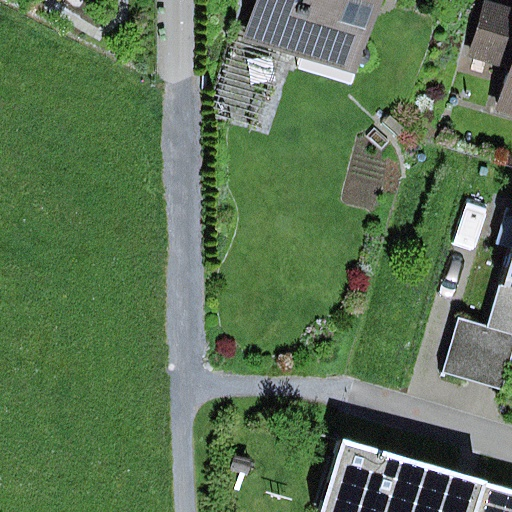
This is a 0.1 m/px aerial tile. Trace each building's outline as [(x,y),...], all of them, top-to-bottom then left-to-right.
[(387,0),(270,0),(255,43),(360,80),(387,0)] [(511,112),(511,0),(492,0),(473,69),(496,75),(487,106),(511,112)] [(511,241),(497,293),(511,297),(511,241)] [(470,312),(491,316),(501,266),(480,262),(470,312)] [(511,511),(511,494),(335,442),(314,511),(315,511),(368,511),(370,504),(396,511),(511,511)]
